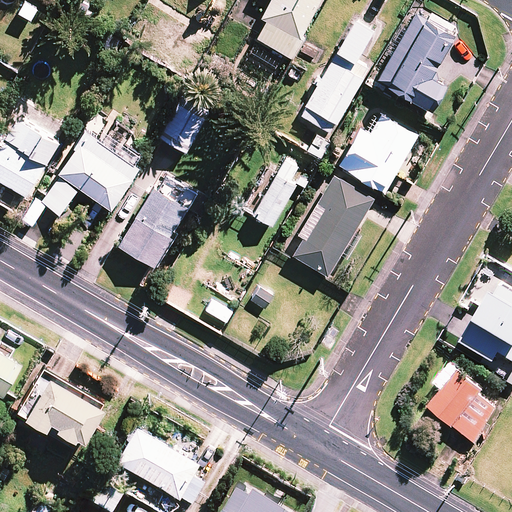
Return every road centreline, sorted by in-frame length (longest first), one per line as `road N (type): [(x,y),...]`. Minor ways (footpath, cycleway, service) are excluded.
road 1 (residential): [(316,448),(511,121)]
road 2 (tertiary): [(0,260),(316,448)]
road 3 (tertiary): [(316,448),(428,511)]
